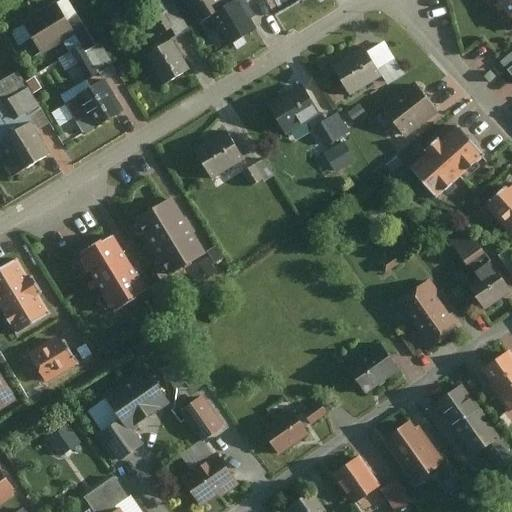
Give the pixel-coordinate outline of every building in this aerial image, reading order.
[(101,48),(70,0),(60,0),(53,6),(75,37),(83,49),(88,56),(101,48)] [(182,0),(198,29),(212,21),(228,50),(258,33),(241,2),(222,12),(215,0),(182,0)] [(511,0),(501,0),(511,16),(511,0)] [(53,6),(8,35),(16,47),(31,38),(44,57),(75,37),(53,6)] [(176,37),(185,33),(173,10),(154,20),(161,33),(171,28),(176,37)] [(192,73),(175,42),(149,56),(166,87),(192,73)] [(401,76),(382,42),(367,51),(367,52),(382,78),(386,85),(401,76)] [(87,83),(113,68),(101,48),(88,56),(83,49),(71,56),(87,83)] [(367,52),(337,69),(350,94),(382,78),(367,52)] [(41,106),(20,73),(0,85),(0,113),(3,118),(16,110),(22,118),(41,106)] [(121,112),(104,85),(52,116),(62,132),(76,124),(82,135),(121,112)] [(416,85),(381,109),(401,138),(435,115),(416,85)] [(304,86),(268,105),(284,135),(320,116),(304,86)] [(47,156),(28,126),(13,136),(3,118),(0,113),(0,145),(7,142),(16,156),(4,163),(13,178),(47,156)] [(351,136),(339,116),(326,123),(338,143),(351,136)] [(410,169),(436,199),(484,157),(459,128),(410,169)] [(198,150),(213,178),(247,161),(232,132),(198,150)] [(326,155),(337,174),(355,163),(345,145),(326,155)] [(251,169),(259,184),(275,175),(266,160),(251,169)] [(511,185),(488,206),(511,233),(511,185)] [(207,257),(175,198),(137,219),(169,278),(207,257)] [(465,230),(451,240),(470,265),(484,254),(465,230)] [(109,320),(145,299),(112,244),(75,265),(90,291),(92,290),(99,302),(109,320)] [(511,256),(508,250),(499,256),(511,274),(511,256)] [(51,323),(21,275),(22,275),(13,262),(0,270),(0,307),(21,342),(51,323)] [(474,291),(486,311),(511,294),(511,290),(502,274),(498,277),(492,267),(479,274),(486,284),(474,291)] [(429,281),(396,304),(429,350),(461,327),(429,281)] [(95,356),(78,331),(67,338),(84,363),(95,356)] [(76,370),(58,341),(30,358),(48,387),(76,370)] [(381,345),(349,368),(367,394),(399,371),(381,345)] [(511,351),(511,350),(482,368),(510,411),(511,409),(511,351)] [(149,369),(104,397),(125,431),(170,403),(149,369)] [(0,370),(0,409),(17,400),(0,370)] [(499,443),(462,384),(437,400),(473,459),(499,443)] [(226,428),(204,397),(182,413),(204,443),(226,428)] [(305,412),(313,424),(330,413),(322,401),(305,412)] [(262,430),(280,455),(308,436),(291,410),(262,430)] [(414,420),(385,438),(416,486),(444,468),(414,420)] [(118,421),(100,432),(118,462),(137,451),(118,421)] [(50,437),(62,456),(83,442),(70,423),(50,437)] [(511,470),(511,462),(499,443),(488,450),(505,475),(511,470)] [(218,454),(182,480),(204,511),(240,485),(218,454)] [(358,456),(332,475),(354,507),(381,488),(358,456)] [(0,465),(0,504),(16,495),(0,465)] [(116,478),(87,498),(97,511),(111,511),(130,499),(116,478)] [(402,511),(415,503),(400,481),(382,495),(393,511),(402,511)] [(327,511),(315,494),(294,508),(294,509),(289,511),(327,511)]
